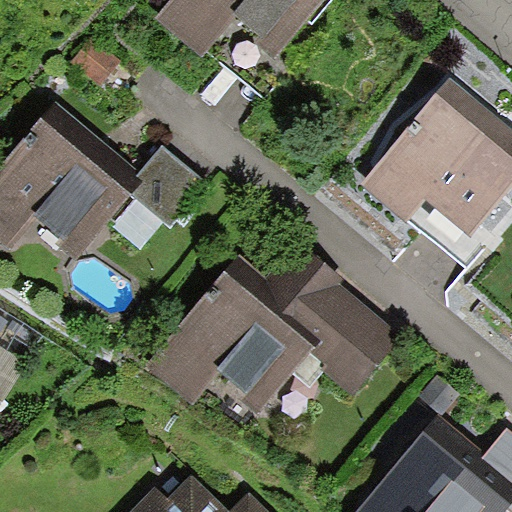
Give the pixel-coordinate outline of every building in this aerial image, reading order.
[(333,0),(165,0),(152,17),(198,55),(207,45),(260,89),(333,0)] [(511,213),(511,124),(451,74),(358,185),(404,223),(407,220),(466,269),(511,213)] [(144,176),(58,108),(0,180),(0,237),(10,245),(30,220),(79,258),(108,222),(135,243),(161,211),(172,220),(203,180),(164,150),(144,176)] [(276,289),(239,257),(152,359),(194,394),(216,368),(263,406),(312,347),(356,385),(398,336),(303,256),(276,289)] [(0,392),(3,394),(23,361),(0,346),(0,392)] [(487,452),(440,413),(357,511),(511,511),(511,432),(506,428),(487,452)] [(215,511),(185,481),(157,510),(143,496),(127,511),(215,511)]
